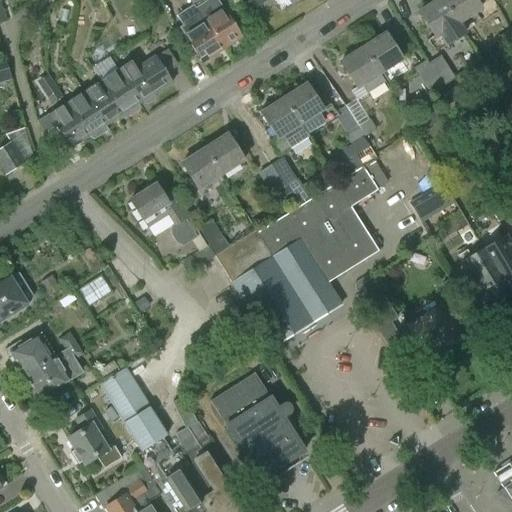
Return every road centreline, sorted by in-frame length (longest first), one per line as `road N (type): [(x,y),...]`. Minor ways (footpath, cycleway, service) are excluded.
road 1 (residential): [(0,230),(360,0)]
road 2 (residential): [(63,511),(0,409)]
